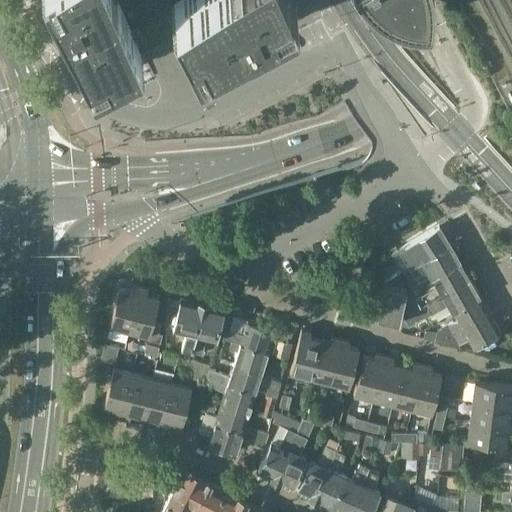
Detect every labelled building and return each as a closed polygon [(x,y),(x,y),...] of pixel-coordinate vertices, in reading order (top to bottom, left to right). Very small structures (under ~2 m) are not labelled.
[(141,54),(130,30),(116,0),(52,0),(58,10),(65,23),(64,23),(68,31),(69,31),(93,78),(141,54)] [(183,0),(174,6),(197,51),(199,53),(238,33),(238,32),(248,27),(248,29),(255,25),(254,25),(296,3),(294,0),(183,0)] [(299,0),(304,9),(320,0),(299,0)] [(380,6),(386,9),(390,11),(396,13),(402,15),(406,16),(413,18),(423,18),(430,18),(432,9),(433,1),(433,0),(373,0),(375,2),(379,4),(380,6)] [(324,109),(333,105),(329,97),(320,101),(324,109)] [(408,256),(413,264),(450,243),(439,225),(412,241),(404,245),(410,255),(408,256)] [(433,276),(460,260),(450,243),(413,264),(414,265),(402,272),(410,288),(420,282),(416,275),(429,268),(433,276)] [(410,288),(404,317),(470,278),(460,260),(433,276),(437,283),(424,290),(420,282),(410,288)] [(389,263),(385,281),(398,273),(393,264),(389,263)] [(405,287),(398,273),(385,281),(377,316),(399,321),(405,287)] [(480,295),(470,278),(404,317),(404,319),(408,327),(448,305),(452,312),(480,295)] [(129,330),(140,286),(133,284),(131,290),(119,287),(110,325),(129,330)] [(161,322),(153,320),(159,296),(146,293),(148,287),(140,286),(129,330),(148,335),(147,339),(160,343),(162,334),(158,333),(161,322)] [(436,336),(435,340),(441,341),(490,313),(480,295),(452,312),(456,321),(449,328),(436,336)] [(174,325),(173,329),(185,333),(182,348),(192,350),(204,301),(181,296),(178,305),(166,302),(165,323),(174,325)] [(215,340),(215,339),(223,306),(204,301),(192,350),(202,353),(206,338),(215,340)] [(490,313),(441,341),(459,347),(460,342),(468,337),(473,345),(479,341),(484,349),(493,343),(489,336),(500,330),(490,313)] [(249,323),(246,322),(243,334),(229,329),(226,338),(231,340),(268,351),(274,331),(257,325),(258,323),(250,320),(249,323)] [(310,336),(311,330),(301,328),(298,340),(290,371),(310,376),(319,338),(310,336)] [(292,332),(282,329),(275,353),(288,357),(293,341),(291,341),(292,338),(290,338),(292,332)] [(310,376),(329,381),(340,338),(330,335),(329,340),(319,338),(310,376)] [(349,340),(340,338),(329,381),(349,386),(359,348),(348,345),(349,340)] [(236,350),(233,361),(262,370),(268,351),(231,340),(229,348),(236,350)] [(104,342),(102,351),(117,354),(119,346),(104,342)] [(144,352),(157,355),(159,346),(146,342),(144,352)] [(100,359),(115,363),(117,354),(102,351),(100,359)] [(178,356),(165,352),(162,361),(176,365),(178,356)] [(353,393),(373,398),(384,354),(375,352),(373,357),(363,354),(353,393)] [(373,398),(392,402),(402,364),(392,361),(394,357),(384,354),(373,398)] [(209,363),(191,358),(189,366),(207,371),(209,363)] [(208,375),(217,378),(255,390),(262,370),(233,361),(229,375),(210,369),(208,375)] [(412,366),(402,364),(392,402),(412,407),(423,364),(413,361),(412,366)] [(432,412),(441,374),(430,371),(432,366),(423,364),(412,407),(432,412)] [(116,409),(114,415),(122,417),(132,372),(113,367),(103,406),(116,409)] [(208,373),(196,370),(194,378),(206,381),(208,373)] [(131,413),(142,415),(152,377),(132,372),(122,417),(129,418),(131,413)] [(217,378),(208,375),(205,386),(214,386),(217,378)] [(446,375),(443,387),(451,390),(454,378),(446,375)] [(153,424),(160,426),(171,382),(152,377),(142,415),(154,418),(153,424)] [(276,396),(281,380),(270,377),(265,393),(276,396)] [(217,378),(214,386),(225,389),(222,402),(249,410),(255,390),(217,378)] [(511,384),(475,380),(472,400),(511,404),(511,384)] [(160,426),(168,428),(169,422),(182,425),(192,387),(171,382),(160,426)] [(274,405),(276,396),(265,393),(263,402),(274,405)] [(280,405),(289,408),(292,395),(283,393),(280,405)] [(249,410),(222,402),(216,400),(214,408),(219,409),(217,415),(206,411),(203,418),(242,431),(249,410)] [(511,404),(472,400),(470,419),(508,424),(510,414),(511,414),(511,404)] [(436,414),(445,416),(447,407),(448,404),(439,402),(436,414)] [(447,407),(445,416),(455,417),(457,409),(447,407)] [(275,479),(304,417),(302,416),(300,421),(273,408),(271,415),(275,417),(273,421),(287,427),(280,444),(272,440),(257,470),(271,476),(271,477),(275,479)] [(309,409),(306,417),(313,419),(320,421),(322,412),(309,409)] [(365,429),(368,420),(356,417),(357,413),(348,411),(345,423),(365,429)] [(333,415),(322,412),(320,421),(330,424),(333,415)] [(445,416),(436,414),(433,426),(442,429),(445,416)] [(313,419),(306,417),(304,417),(275,479),(280,481),(280,480),(293,486),(306,457),(299,453),(313,419)] [(242,431),(203,418),(199,431),(211,435),(209,443),(212,444),(214,447),(217,448),(220,446),(226,448),(227,451),(230,452),(233,451),(236,452),(242,431)] [(511,424),(508,424),(470,419),(467,440),(505,445),(507,434),(511,434),(511,424)] [(368,420),(365,429),(378,432),(380,424),(368,420)] [(267,431),(253,427),(249,440),(263,445),(267,431)] [(392,440),(402,441),(404,441),(405,432),(392,432),(392,440)] [(417,432),(405,432),(404,441),(417,441),(417,432)] [(376,450),(380,438),(364,433),(359,445),(376,450)] [(380,438),(376,450),(389,453),(393,441),(380,438)] [(441,442),(441,443),(439,467),(461,469),(463,444),(441,442)] [(308,494),(314,496),(336,449),(325,444),(318,461),(310,458),(296,487),(309,493),(308,494)] [(336,449),(314,496),(318,499),(318,498),(331,504),(346,474),(337,470),(344,453),(336,449)] [(511,462),(491,460),(490,471),(511,472),(511,462)] [(343,510),(346,511),(348,511),(370,467),(359,462),(353,477),(346,474),(331,504),(343,510)] [(370,467),(348,511),(369,511),(380,490),(372,486),(379,472),(370,467)] [(191,511),(207,480),(183,468),(161,511),(191,511)] [(464,489),(472,489),(473,477),(465,477),(464,489)] [(215,511),(226,490),(207,480),(191,511),(215,511)] [(167,485),(159,481),(155,489),(163,493),(167,485)] [(236,511),(243,499),(226,490),(215,511),(236,511)] [(483,491),(467,490),(466,509),(482,510),(483,491)] [(410,511),(412,509),(414,504),(388,493),(383,504),(382,511),(410,511)] [(433,511),(436,506),(417,496),(414,504),(412,509),(410,511),(433,511)] [(258,511),(261,508),(243,499),(236,511),(258,511)]
